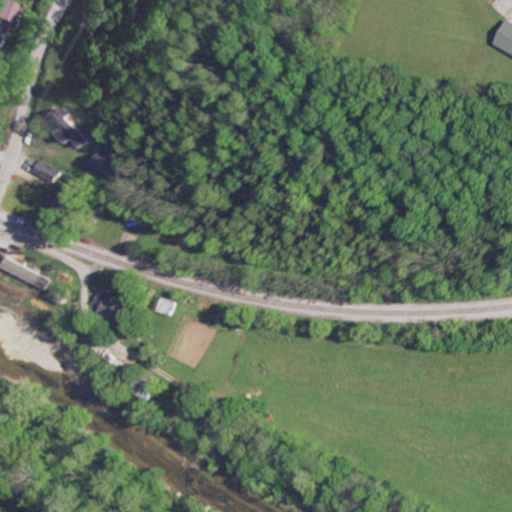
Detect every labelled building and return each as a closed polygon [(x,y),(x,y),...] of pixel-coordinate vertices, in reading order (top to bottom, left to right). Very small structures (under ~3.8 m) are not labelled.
[(24,2),(16,0),(5,0),(1,16),(18,21),(24,2)] [(511,22),(509,21),(499,46),(511,50),(511,22)] [(68,142),(74,139),(80,147),(87,142),(62,107),(49,116),(68,142)] [(86,165),(109,178),(117,163),(94,151),(86,165)] [(36,172),(54,180),(60,169),(41,161),(36,172)] [(48,201),(65,214),(76,200),(60,187),(48,201)] [(94,306),(130,324),(139,306),(103,289),(94,306)]
